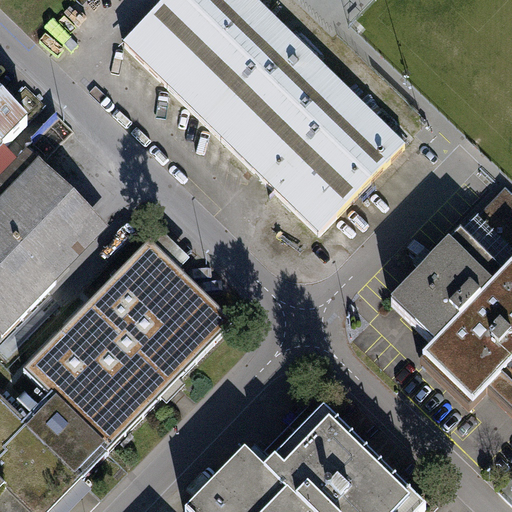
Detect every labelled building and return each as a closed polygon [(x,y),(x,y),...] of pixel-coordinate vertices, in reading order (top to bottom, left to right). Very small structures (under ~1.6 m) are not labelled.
[(407,151),(249,0),(170,0),(122,50),(319,242),(407,151)] [(332,0),(299,0),(317,21),(336,5),(332,0)] [(30,128),(0,99),(0,332),(22,353),(124,245),(27,155),(19,164),(6,153),(30,128)] [(511,198),(505,192),(390,316),(434,357),(421,370),(470,418),(488,400),(511,423),(511,198)] [(0,508),(1,507),(5,511),(56,511),(234,330),(152,250),(27,377),(57,407),(32,433),(0,402),(0,508)] [(417,511),(323,417),(273,469),(253,453),(195,511),(417,511)]
